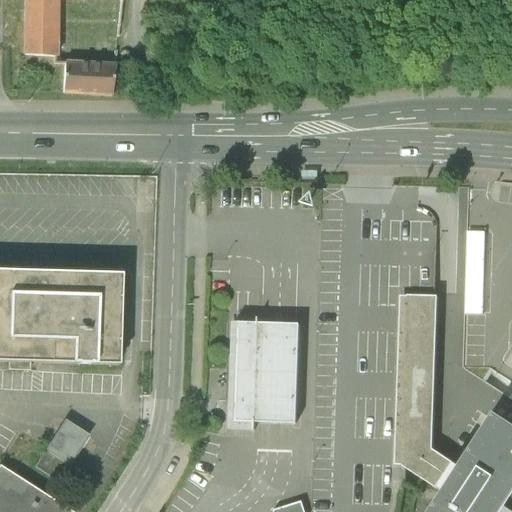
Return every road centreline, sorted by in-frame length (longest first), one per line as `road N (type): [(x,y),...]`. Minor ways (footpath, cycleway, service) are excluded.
road 1 (unclassified): [(120,511),(165,420),(174,137)]
road 2 (secondary): [(511,111),(398,113),(261,137)]
road 3 (secondary): [(261,137),(511,151)]
road 4 (secondary): [(0,131),(174,137)]
